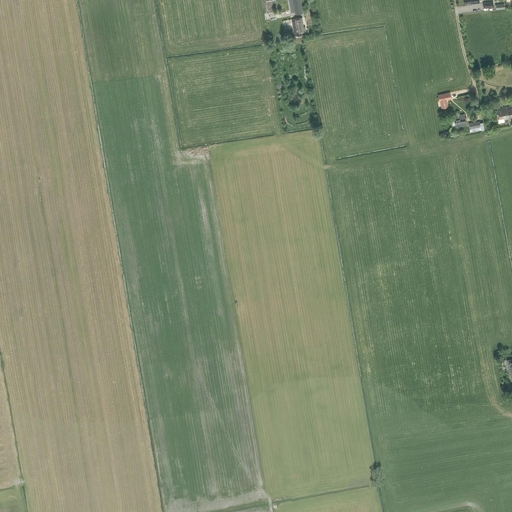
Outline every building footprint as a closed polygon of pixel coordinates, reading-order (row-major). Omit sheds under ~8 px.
[(295,15),(303,13),(300,0),(288,0),(291,12),(295,12),(295,15)] [(301,32),(306,32),(305,27),(303,27),(302,18),(292,20),(295,36),(302,35),(301,32)] [(450,92),(438,95),(439,102),(440,102),(441,108),(448,107),(447,100),(451,99),(450,92)] [(504,120),(511,118),(511,106),(501,108),(501,110),(496,110),(498,119),(502,119),(504,119),(504,120)] [(464,114),(454,116),(454,119),(451,119),(452,126),(455,125),(456,127),(466,126),(464,114)]
